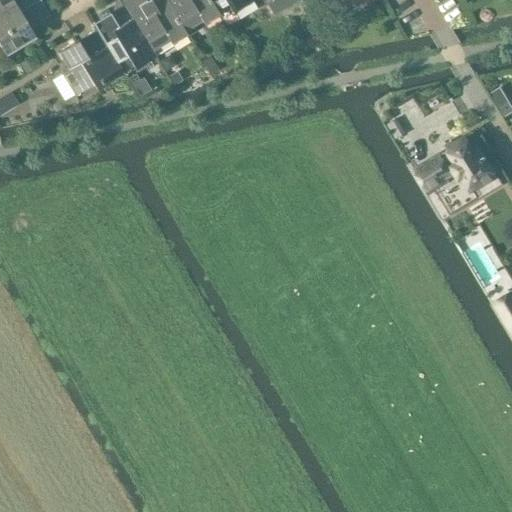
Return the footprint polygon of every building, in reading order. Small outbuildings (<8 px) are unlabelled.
[(0,0),(0,11),(14,3),(12,0),(0,0)] [(0,11),(0,34),(43,8),(38,0),(37,0),(19,11),(14,3),(0,11)] [(131,0),(123,5),(132,19),(151,51),(168,40),(171,44),(186,35),(184,31),(165,1),(154,7),(150,0),(147,0),(146,1),(144,0),(131,0)] [(164,0),(165,1),(184,31),(200,21),(203,24),(218,15),(209,0),(164,0)] [(209,0),(218,15),(221,19),(252,1),(251,0),(209,0)] [(295,0),(276,0),(282,9),(296,0),(295,0)] [(43,8),(0,34),(0,57),(4,55),(34,37),(29,29),(49,17),(43,8)] [(103,17),(92,24),(95,29),(116,62),(122,73),(132,66),(134,69),(155,56),(151,51),(132,19),(118,27),(110,13),(103,17)] [(60,74),(50,81),(63,101),(73,94),(77,100),(122,73),(95,29),(57,53),(67,70),(60,74)] [(210,55),(202,60),(206,66),(210,73),(217,69),(210,55)] [(30,57),(19,64),(25,73),(36,67),(30,57)] [(177,70),(167,76),(173,85),(182,80),(177,70)] [(135,73),(127,78),(138,96),(150,89),(143,77),(139,80),(135,73)] [(14,97),(0,103),(0,112),(17,103),(14,97)] [(511,107),(509,102),(499,107),(503,114),(511,109),(511,107)] [(396,119),(388,124),(396,138),(404,133),(396,119)] [(453,176),(440,184),(452,204),(473,192),(471,190),(494,176),(494,175),(475,144),(468,148),(462,138),(455,142),(450,145),(452,148),(449,149),(447,151),(441,155),(453,176)] [(440,154),(413,169),(427,192),(440,184),(453,176),(441,155),(440,154)] [(511,295),(510,292),(492,302),(511,335),(511,295)]
